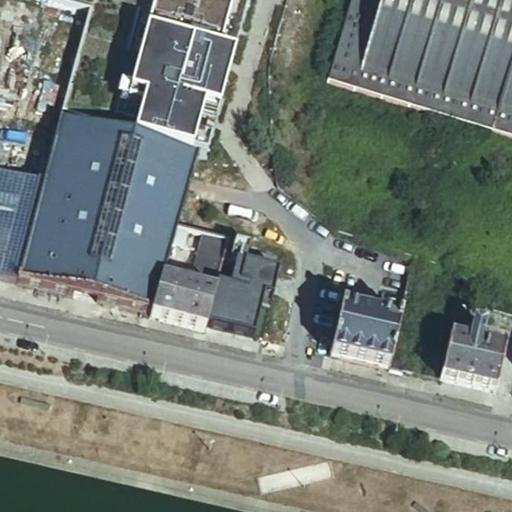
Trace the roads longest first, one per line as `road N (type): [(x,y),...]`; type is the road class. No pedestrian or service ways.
road 1 (residential): [(271,0),(233,145),(317,253),(288,383)]
road 2 (residential): [(0,319),(288,383)]
road 3 (residential): [(288,383),(511,438)]
